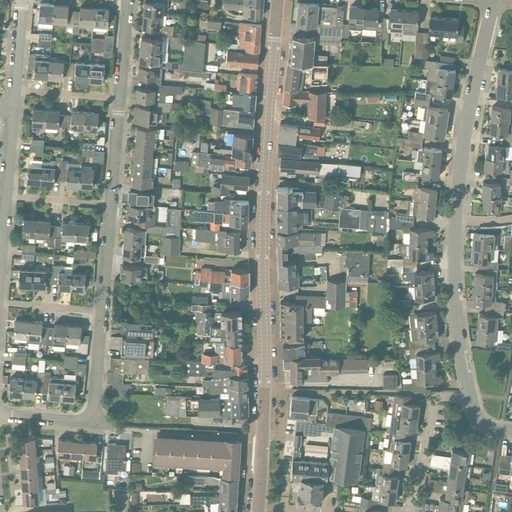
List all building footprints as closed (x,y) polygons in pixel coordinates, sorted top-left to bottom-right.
[(143,14),(163,16),(164,8),(167,8),(168,0),(150,0),(150,2),(144,2),(143,14)] [(194,0),(193,7),(207,8),(208,1),(195,0),(194,0)] [(242,10),(242,16),(261,17),(262,5),(223,2),(224,8),(224,9),(242,10)] [(318,26),(336,27),(342,28),(342,24),(343,6),(298,2),(296,24),(318,26)] [(38,21),(52,22),(54,4),(39,3),(39,11),(38,11),(38,21)] [(65,33),(72,34),(74,11),(68,10),(68,5),(54,4),(52,22),(66,23),(65,33)] [(85,25),(93,25),(94,7),(80,6),(80,11),(74,11),(72,34),(78,34),(79,28),(85,29),(85,25)] [(348,23),(348,24),(342,24),(342,28),(341,39),(347,40),(348,29),(361,30),(362,28),(362,24),(364,8),(349,6),(348,23)] [(94,7),(93,25),(107,26),(108,17),(109,9),(94,7)] [(374,41),(381,42),(382,22),(377,22),(378,9),(364,8),(362,24),(362,28),(375,30),(374,41)] [(388,32),(402,33),(404,11),(390,10),(389,18),(383,18),(382,22),(381,42),(382,42),(383,48),(387,48),(388,45),(390,45),(391,38),(387,38),(388,32)] [(413,58),(420,59),(421,43),(422,29),(416,29),(418,12),(404,11),(402,33),(415,34),(415,43),(413,58)] [(158,35),(162,36),(169,36),(172,37),(173,26),(166,25),(166,16),(163,16),(143,14),(142,28),(159,29),(158,35)] [(429,17),(428,30),(428,34),(442,35),(443,18),(429,17)] [(442,40),(454,41),(462,42),(463,26),(457,26),(457,20),(443,18),(442,35),(443,35),(442,40)] [(199,28),(220,30),(221,21),(207,20),(200,19),(199,28)] [(242,40),(259,41),(261,25),(238,23),(238,35),(240,36),(240,38),(242,38),(242,40)] [(318,26),(317,38),(341,40),(341,39),(342,28),(336,27),(318,26)] [(205,42),(206,35),(199,34),(198,41),(205,42)] [(221,48),(227,48),(258,52),(259,41),(242,40),(242,38),(240,38),(240,36),(238,35),(237,37),(237,45),(221,43),(221,48)] [(290,63),(312,63),(314,38),(293,36),(290,62),(290,63)] [(140,50),(162,52),(163,40),(141,38),(140,50)] [(182,70),(201,72),(203,43),(186,39),(183,64),(182,70)] [(139,62),(161,64),(162,52),(140,50),(139,62)] [(226,64),(257,67),(259,53),(227,51),(226,64)] [(33,77),(48,78),(49,60),(50,56),(35,55),(34,69),(33,77)] [(454,64),(455,58),(440,56),(439,62),(450,64),(453,64),(454,64)] [(62,75),(68,75),(69,63),(64,62),(64,61),(49,60),(48,78),(62,79),(62,75)] [(449,70),(450,64),(439,62),(426,60),(425,60),(424,67),(428,68),(426,80),(453,84),(455,71),(449,70)] [(179,70),(182,70),(183,64),(165,62),(165,68),(179,70)] [(284,89),(301,90),(303,75),(304,74),(310,74),(310,84),(327,84),(328,64),(312,63),(290,63),(290,62),(287,62),(284,89)] [(74,80),(88,82),(90,64),(75,63),(69,63),(68,75),(74,76),(74,80)] [(498,82),(511,83),(511,63),(510,64),(509,70),(499,69),(498,82)] [(90,64),(88,82),(102,83),(103,75),(104,75),(105,65),(90,64)] [(138,77),(148,78),(161,79),(162,68),(157,68),(138,66),(138,77)] [(245,92),(255,93),(257,75),(238,74),(236,93),(245,93),(245,92)] [(414,99),(429,101),(429,96),(434,97),(434,96),(450,98),(453,84),(426,80),(424,93),(415,92),(414,99)] [(511,83),(498,82),(497,95),(507,96),(507,102),(511,102),(511,83)] [(154,101),(168,102),(168,93),(182,94),(183,86),(166,85),(160,85),(152,84),(152,89),(137,88),(136,100),(142,100),(154,101)] [(325,118),(324,124),(342,126),(341,131),(370,134),(372,122),(325,116),(325,92),(308,91),(301,90),(284,89),(282,103),(296,105),(296,104),(297,104),(297,101),(307,102),(307,117),(314,117),(325,118)] [(243,108),(254,108),(255,93),(245,92),(245,93),(236,93),(232,92),(231,104),(243,105),(243,108)] [(195,99),(194,105),(210,107),(211,101),(195,99)] [(424,121),(445,124),(447,110),(428,107),(429,101),(414,99),(413,105),(426,108),(424,121)] [(154,101),(142,100),(141,106),(135,106),(134,121),(156,123),(157,112),(172,113),(172,108),(173,103),(168,102),(154,101)] [(491,107),(490,120),(509,122),(509,116),(511,116),(511,102),(507,102),(506,108),(491,107)] [(237,124),(252,126),(254,112),(238,111),(223,109),(210,107),(194,105),(189,105),(180,104),(180,109),(195,110),(195,113),(210,115),(209,124),(228,126),(228,122),(230,123),(231,119),(238,120),(237,124)] [(31,125),(45,126),(46,109),(33,108),(31,125)] [(58,127),(64,127),(65,115),(59,115),(60,110),(46,109),(45,126),(58,127)] [(70,128),(84,129),(85,112),(71,111),(71,116),(65,115),(64,127),(70,128)] [(85,112),(84,129),(97,130),(98,114),(85,112)] [(325,118),(314,117),(313,124),(324,125),(324,124),(325,118)] [(490,120),(489,134),(504,135),(503,140),(511,140),(511,121),(509,122),(490,120)] [(424,121),(422,133),(422,134),(423,135),(443,138),(445,124),(424,121)] [(299,144),(300,137),(296,137),(297,126),(279,124),(278,140),(299,144)] [(296,137),(300,137),(318,140),(320,129),(297,126),(296,137)] [(136,137),(156,139),(156,138),(161,138),(162,129),(157,129),(137,127),(136,137)] [(423,135),(422,134),(422,133),(408,131),(407,139),(421,141),(422,141),(423,135)] [(231,145),(251,147),(252,135),(227,133),(226,144),(231,145)] [(135,146),(152,148),(155,149),(156,139),(136,137),(135,146)] [(421,141),(407,139),(397,137),(396,144),(421,148),(421,141)] [(310,160),(318,161),(319,146),(299,144),(278,140),(277,156),(310,158),(310,160)] [(495,158),(502,159),(504,159),(505,146),(511,146),(511,140),(503,140),(503,146),(488,145),(487,158),(495,158)] [(212,153),(231,155),(251,157),(251,147),(231,145),(231,149),(219,148),(219,149),(213,148),(212,153)] [(131,156),(152,158),(152,148),(135,146),(132,146),(131,156)] [(422,162),(439,164),(441,150),(424,148),(422,162)] [(225,169),(229,169),(231,155),(212,153),(205,153),(193,151),(191,166),(210,167),(225,169)] [(235,165),(250,166),(251,157),(231,155),(229,169),(235,170),(235,165)] [(130,165),(151,167),(152,158),(131,156),(130,165)] [(54,180),(60,181),(62,161),(62,158),(55,157),(55,163),(50,163),(49,168),(41,167),(40,184),(53,185),(54,180)] [(483,171),(501,172),(502,159),(495,158),(487,158),(484,157),(483,171)] [(279,169),(318,173),(318,172),(358,176),(359,166),(336,163),(318,162),(318,161),(310,160),(280,158),(279,169)] [(65,186),(78,187),(80,170),(81,164),(68,163),(68,161),(62,161),(60,181),(65,181),(65,186)] [(188,171),(189,166),(189,162),(175,161),(174,170),(188,171)] [(422,162),(420,175),(438,178),(439,164),(422,162)] [(133,176),(150,176),(151,167),(130,165),(130,175),(133,176)] [(26,183),(40,184),(41,167),(28,166),(26,183)] [(80,170),(78,187),(92,188),(93,172),(80,170)] [(403,180),(417,182),(418,174),(402,173),(402,180),(403,180)] [(227,187),(248,189),(249,177),(221,174),(220,186),(211,185),(211,193),(227,194),(227,187)] [(132,185),(152,187),(153,177),(150,176),(133,176),(132,185)] [(436,190),(420,188),(420,189),(416,188),(417,182),(403,180),(402,187),(413,188),(411,201),(412,201),(417,202),(435,204),(436,190)] [(483,196),(499,196),(500,184),(482,182),(481,196),(483,196)] [(277,205),(310,207),(328,208),(340,208),(338,218),(338,227),(359,228),(367,229),(367,232),(388,233),(389,211),(360,209),(345,209),(347,196),(342,195),(326,192),(302,191),(303,189),(296,188),(277,187),(277,205)] [(128,204),(147,206),(153,206),(154,193),(130,190),(128,193),(127,201),(128,204)] [(499,215),(499,210),(500,197),(499,196),(483,196),(482,208),(487,209),(487,215),(499,215)] [(207,211),(248,213),(248,201),(223,199),(223,202),(214,201),(214,202),(207,202),(207,206),(207,211)] [(413,215),(416,216),(433,218),(435,204),(417,202),(412,201),(411,211),(406,211),(406,214),(396,213),(395,220),(412,222),(413,215)] [(146,225),(154,226),(155,213),(146,213),(147,206),(128,204),(127,204),(126,218),(139,219),(138,225),(146,225)] [(277,228),(297,228),(297,229),(301,229),(301,223),(311,223),(311,213),(313,213),(313,210),(310,210),(310,207),(277,205),(277,228)] [(166,226),(179,226),(180,209),(167,209),(166,226)] [(228,224),(247,226),(248,213),(207,211),(192,210),(192,221),(228,223),(228,224)] [(22,236),(35,237),(37,220),(23,219),(22,236)] [(49,237),(55,238),(56,226),(50,226),(50,221),(37,220),(35,237),(49,238),(49,237)] [(408,244),(426,244),(426,236),(433,236),(433,229),(412,229),(412,222),(395,220),(395,229),(403,229),(403,233),(408,233),(408,244)] [(61,239),(74,240),(76,223),(62,222),(62,227),(56,226),(55,238),(61,238),(61,239)] [(76,223),(74,240),(88,241),(89,224),(76,223)] [(146,225),(146,232),(162,234),(162,226),(154,226),(146,225)] [(162,234),(162,236),(181,237),(181,227),(179,227),(179,226),(166,226),(166,227),(162,226),(162,234)] [(472,248),(491,249),(492,249),(493,234),(486,234),(486,228),(480,228),(479,234),(473,233),(472,248)] [(124,242),(141,244),(142,230),(125,229),(124,242)] [(224,242),(224,252),(240,251),(240,232),(225,232),(225,230),(219,230),(219,242),(224,242)] [(292,244),(293,253),(313,254),(313,253),(322,254),(321,246),(319,245),(320,233),(313,233),(277,231),(277,243),(292,244)] [(181,237),(162,236),(161,254),(179,255),(181,237)] [(503,250),(510,251),(511,237),(504,236),(503,250)] [(376,241),(376,250),(385,250),(385,241),(376,241)] [(140,257),(145,257),(146,244),(141,244),(124,242),(123,257),(140,258),(140,257)] [(287,253),(293,253),(292,244),(277,243),(278,262),(287,261),(287,253)] [(402,266),(417,265),(416,258),(432,259),(432,252),(426,252),(426,244),(408,244),(397,243),(401,255),(402,255),(402,266)] [(21,251),(35,252),(35,245),(22,244),(21,251)] [(485,269),(497,270),(497,262),(490,262),(491,249),(472,248),(471,261),(478,261),(478,268),(485,269)] [(345,249),(344,266),(347,266),(346,275),(367,276),(369,251),(345,249)] [(21,259),(34,260),(35,252),(21,251),(21,259)] [(145,256),(145,263),(159,264),(160,257),(145,256)] [(278,276),(298,275),(298,271),(299,271),(310,271),(310,266),(295,266),(295,261),(287,261),(278,262),(278,276)] [(121,279),(148,281),(148,278),(146,278),(147,267),(122,265),(121,279)] [(414,286),(434,285),(433,271),(417,272),(417,265),(402,266),(402,273),(402,280),(409,279),(410,286),(414,286)] [(210,280),(211,271),(211,269),(201,268),(200,272),(200,279),(210,280)] [(18,286),(32,287),(33,270),(10,269),(10,277),(19,278),(18,286)] [(474,288),(492,289),(493,282),(496,282),(497,270),(485,269),(485,275),(474,274),(474,281),(475,281),(474,288)] [(46,283),(51,284),(52,272),(33,270),(32,287),(45,288),(46,283)] [(230,277),(224,276),(224,282),(230,282),(248,283),(249,270),(230,270),(230,277)] [(224,282),(224,276),(225,272),(211,271),(210,280),(224,282)] [(57,289),(71,290),(72,273),(52,272),(51,284),(57,284),(57,289)] [(72,273),(71,290),(84,291),(85,284),(91,285),(91,274),(72,273)] [(279,286),(317,284),(316,280),(316,278),(302,279),(298,280),(298,275),(278,276),(279,286)] [(231,295),(248,295),(248,283),(230,282),(224,282),(210,280),(209,290),(223,292),(223,298),(231,298),(231,295)] [(327,296),(326,306),(344,307),(346,281),(328,280),(327,296)] [(414,286),(414,299),(434,298),(434,285),(414,286)] [(489,309),(503,310),(504,310),(505,303),(495,302),(495,297),(491,297),(492,289),(474,288),(473,302),(485,303),(484,309),(489,309)] [(309,306),(309,305),(309,295),(296,294),(295,302),(288,302),(280,302),(280,318),(303,319),(303,306),(309,306)] [(191,304),(208,305),(208,297),(192,296),(191,304)] [(399,308),(413,306),(413,299),(399,300),(399,308)] [(227,326),(241,325),(240,312),(216,312),(216,316),(210,316),(211,311),(207,311),(208,305),(191,304),(191,310),(195,310),(195,324),(227,326)] [(311,322),(311,314),(311,305),(309,305),(309,306),(303,306),(303,319),(280,318),(280,326),(303,326),(303,322),(311,322)] [(399,308),(400,316),(414,314),(413,306),(399,308)] [(497,330),(497,322),(502,322),(503,310),(489,309),(489,315),(478,314),(477,328),(495,330),(497,330)] [(417,328),(436,326),(435,311),(415,313),(416,314),(415,314),(416,327),(417,328)] [(137,339),(150,339),(151,320),(121,318),(120,331),(122,331),(122,338),(137,339)] [(14,337),(27,338),(29,321),(15,320),(14,337)] [(26,343),(46,345),(48,328),(42,327),(42,322),(29,321),(27,338),(26,343)] [(53,341),(66,342),(68,325),(54,323),(54,328),(48,328),(46,345),(53,345),(53,341)] [(215,342),(241,343),(241,325),(227,326),(195,324),(194,324),(193,333),(212,334),(212,342),(215,342)] [(78,348),(78,342),(80,343),(81,326),(68,325),(66,342),(66,347),(78,348)] [(280,339),(303,340),(303,326),(280,326),(280,339)] [(409,348),(422,347),(422,340),(437,338),(436,326),(417,328),(416,327),(410,328),(411,341),(408,342),(409,348)] [(476,342),(493,344),(494,344),(495,330),(477,328),(476,342)] [(137,339),(122,338),(120,353),(152,356),(153,340),(150,339),(137,339)] [(224,362),(224,360),(242,360),(241,343),(215,342),(215,354),(205,354),(205,362),(211,362),(224,362)] [(291,357),(321,357),(308,356),(308,350),(304,350),(304,344),(304,343),(282,346),(283,358),(290,358),(291,357)] [(496,350),(509,351),(510,344),(496,343),(496,350)] [(416,369),(434,367),(434,360),(440,360),(439,353),(423,354),(422,347),(409,348),(410,367),(412,368),(416,368),(416,369)] [(133,359),(110,357),(109,372),(123,373),(147,374),(148,360),(133,359)] [(319,366),(367,366),(376,366),(376,359),(367,359),(337,359),(337,358),(321,358),(321,357),(291,357),(290,358),(283,358),(284,368),(291,368),(303,367),(319,366)] [(246,364),(230,365),(230,368),(211,368),(211,362),(205,362),(180,361),(180,375),(221,376),(247,375),(246,364)] [(304,381),(330,380),(330,375),(338,375),(338,373),(367,372),(367,366),(319,366),(303,367),(291,368),(291,381),(304,381)] [(402,383),(403,391),(425,390),(425,383),(441,382),(440,375),(434,376),(434,367),(416,369),(416,379),(410,379),(411,383),(402,383)] [(36,392),(42,393),(43,381),(44,372),(37,372),(36,380),(23,379),(22,396),(35,397),(36,392)] [(211,386),(247,386),(247,375),(221,376),(221,380),(211,380),(211,386)] [(8,394),(22,396),(23,379),(10,378),(8,394)] [(62,378),(62,382),(60,399),(74,401),(76,379),(62,378)] [(47,398),(60,399),(62,382),(43,381),(42,393),(48,393),(47,398)] [(112,392),(112,393),(129,394),(130,384),(122,384),(112,384),(112,392)] [(228,398),(247,398),(247,386),(211,386),(209,386),(209,394),(221,393),(228,393),(228,398)] [(154,394),(166,395),(166,387),(155,387),(154,394)] [(295,422),(315,423),(317,406),(327,407),(322,400),(309,399),(309,398),(291,396),(289,414),(296,414),(295,422)] [(400,415),(417,417),(419,405),(410,404),(411,398),(398,396),(394,396),(391,414),(400,415)] [(240,413),(247,413),(247,398),(228,398),(198,398),(198,400),(186,400),(186,414),(220,414),(220,412),(231,413),(231,414),(240,414),(240,413)] [(340,414),(332,413),(331,425),(333,426),(338,427),(340,414)] [(388,432),(410,435),(411,430),(415,431),(417,417),(400,415),(391,414),(390,424),(389,427),(386,426),(386,432),(388,432)] [(338,427),(333,426),(332,433),(331,448),(331,449),(331,451),(331,455),(330,455),(329,462),(299,459),(300,451),(299,451),(301,433),(321,435),(321,432),(322,424),(315,423),(295,422),(294,434),(293,450),(290,476),(300,477),(322,479),(332,481),(333,478),(356,481),(357,480),(358,480),(364,430),(363,430),(357,429),(351,428),(345,427),(338,427)] [(410,435),(388,432),(387,438),(388,438),(386,451),(408,454),(410,435)] [(237,479),(237,478),(239,455),(239,440),(225,439),(225,440),(154,436),(154,439),(156,440),(155,450),(155,461),(223,464),(222,478),(237,479)] [(19,452),(35,451),(34,438),(18,439),(19,452)] [(56,456),(70,457),(71,441),(58,440),(56,456)] [(75,457),(83,458),(84,442),(71,441),(70,457),(75,457)] [(88,458),(96,459),(97,443),(84,442),(83,458),(88,458)] [(107,443),(105,473),(117,474),(118,471),(125,471),(126,462),(127,462),(127,459),(124,459),(125,448),(115,447),(116,444),(107,443)] [(449,463),(466,465),(468,452),(451,450),(449,463)] [(20,465),(36,464),(35,451),(19,452),(20,465)] [(382,469),(395,471),(396,465),(406,466),(408,454),(386,451),(384,451),(383,463),(382,468),(382,469)] [(498,474),(511,475),(511,453),(511,462),(499,461),(498,474)] [(447,475),(464,478),(466,465),(449,463),(447,475)] [(21,478),(37,476),(41,476),(40,464),(36,464),(20,465),(21,478)] [(379,487),(396,490),(398,476),(394,476),(395,471),(382,469),(379,487)] [(479,479),(488,481),(489,474),(481,472),(481,477),(479,477),(479,479)] [(446,487),(462,490),(464,478),(447,475),(446,487)] [(22,491),(38,490),(37,476),(21,478),(22,491)] [(219,492),(237,493),(237,479),(222,478),(189,476),(189,486),(205,487),(205,483),(219,483),(219,492)] [(297,502),(320,504),(322,479),(300,477),(299,490),(298,490),(297,502)] [(495,490),(507,491),(508,483),(496,482),(495,490)] [(381,506),(382,500),(394,502),(396,490),(379,487),(377,499),(374,499),(360,497),(359,503),(373,505),(373,504),(381,506)] [(456,502),(462,503),(466,503),(468,491),(462,490),(446,487),(444,498),(450,499),(450,501),(456,502)] [(59,493),(56,493),(55,488),(47,489),(47,494),(51,494),(52,499),(59,498),(59,493)] [(23,504),(40,503),(39,495),(38,490),(22,491),(23,504)] [(219,492),(219,496),(219,503),(236,504),(237,493),(219,492)] [(180,504),(190,503),(190,496),(190,493),(179,493),(179,494),(180,504)] [(172,504),(180,504),(179,494),(171,494),(172,504)] [(437,511),(441,511),(460,511),(462,503),(456,502),(450,501),(450,499),(444,498),(444,499),(439,498),(437,511)] [(235,511),(236,504),(219,503),(210,503),(210,511),(235,511)] [(363,511),(380,511),(372,511),(373,505),(359,503),(358,509),(364,510),(363,511)]
